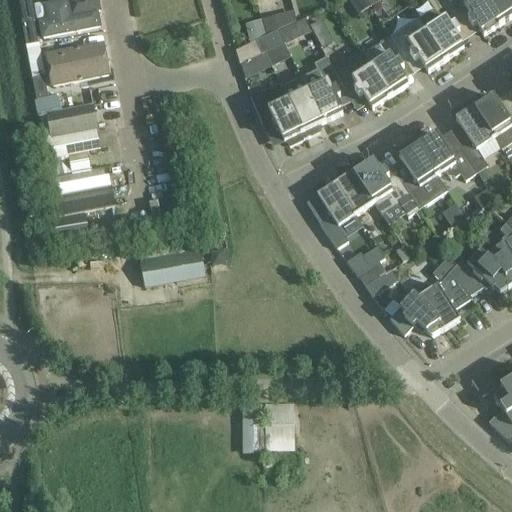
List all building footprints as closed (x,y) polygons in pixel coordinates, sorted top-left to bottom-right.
[(17,0),(22,26),(30,24),(33,24),(35,23),(30,0),(17,0)] [(39,24),(42,41),(100,30),(96,14),(100,13),(97,0),(86,0),(46,8),(49,22),(39,24)] [(318,2),(315,8),(316,14),(326,11),(324,0),(318,2)] [(358,17),(369,10),(362,0),(353,0),(349,3),(358,17)] [(459,23),(443,0),(434,0),(428,4),(434,13),(419,23),(446,64),(464,52),(449,30),(459,23)] [(501,27),(483,0),(443,0),(459,23),(469,17),(483,39),(501,27)] [(483,0),(501,27),(511,20),(511,4),(509,0),(483,0)] [(266,39),(278,33),(296,24),(294,14),(261,22),(266,39)] [(428,76),(446,64),(419,23),(418,21),(390,40),(404,60),(413,54),(428,76)] [(259,24),(244,28),(249,43),(264,38),(259,24)] [(289,29),(279,34),(285,46),(285,47),(295,43),(289,29)] [(278,33),(266,39),(255,44),(261,57),(264,55),(264,56),(285,46),(279,34),(278,33)] [(404,60),(390,40),(362,58),(390,100),(408,89),(394,67),(404,60)] [(34,46),(26,48),(33,80),(40,79),(44,78),(45,78),(39,45),(38,46),(34,46)] [(45,59),(51,89),(108,78),(103,48),(45,59)] [(332,72),(342,88),(347,97),(357,90),(372,112),(390,100),(362,58),(361,56),(343,67),(342,66),(332,72)] [(342,88),(332,72),(326,61),(314,67),(317,73),(301,80),(323,126),(342,117),(331,93),(342,88)] [(323,126),(301,80),(281,90),(306,141),(320,134),(317,129),(323,126)] [(306,141),(281,90),(280,88),(262,96),(261,95),(250,100),(261,127),(272,121),(284,145),(288,143),(290,149),(306,141)] [(473,110),(494,142),(511,131),(511,119),(507,123),(491,98),(473,110)] [(477,153),(494,142),(473,110),(455,122),(470,145),(460,152),(477,177),(488,170),(477,153)] [(460,152),(449,159),(434,136),(417,148),(437,179),(445,174),(448,179),(455,180),(460,177),(465,184),(476,177),(460,152)] [(419,212),(440,198),(430,184),(437,179),(417,148),(398,160),(413,181),(403,188),(402,188),(417,209),(419,212)] [(87,154),(47,161),(52,180),(90,173),(87,154)] [(419,212),(417,209),(402,188),(396,178),(385,185),(382,180),(371,163),(353,175),(374,207),(381,218),(398,207),(407,220),(419,212)] [(374,207),(353,175),(335,187),(356,219),(374,207)] [(338,230),(356,219),(335,187),(317,199),(332,221),(320,229),(337,253),(348,245),(338,230)] [(492,204),(485,194),(475,201),(482,211),(492,204)] [(504,246),(485,257),(480,254),(479,254),(501,274),(511,290),(511,289),(511,231),(506,226),(499,234),(505,239),(501,242),(504,246)] [(410,260),(403,250),(396,254),(403,265),(410,260)] [(204,279),(200,253),(140,264),(145,290),(204,279)] [(346,266),(357,281),(385,262),(379,254),(365,263),(361,256),(346,266)] [(488,287),(494,292),(500,297),(507,292),(508,292),(511,290),(501,274),(479,254),(467,268),(462,264),(455,271),(448,278),(467,295),(470,299),(488,287)] [(393,287),(386,276),(365,290),(372,300),(379,296),(393,287)] [(441,285),(438,289),(417,301),(413,297),(412,298),(434,317),(444,333),(460,323),(453,312),(469,301),(471,300),(470,299),(467,295),(448,278),(441,285)] [(434,317),(412,298),(400,312),(408,319),(406,321),(414,329),(416,327),(426,336),(427,335),(432,340),(440,335),(441,336),(444,333),(434,317)] [(511,382),(500,390),(502,394),(493,400),(502,414),(495,422),(494,421),(488,427),(509,446),(511,442),(511,382)] [(294,406),(265,406),(265,455),(294,455),(294,406)]
